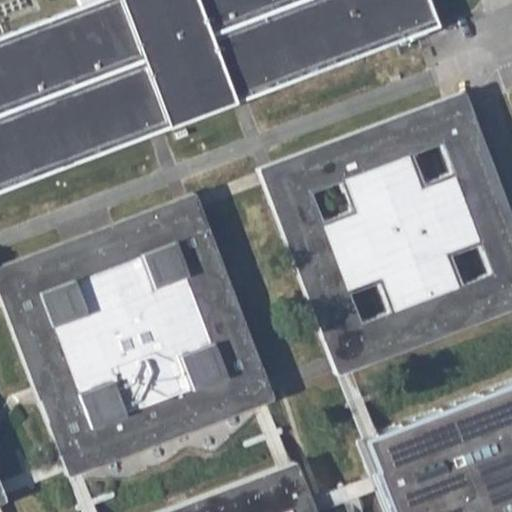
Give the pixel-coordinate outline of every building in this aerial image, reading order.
[(0,191),(152,134),(159,131),(165,128),(117,0),(89,0),(80,4),(0,33),(0,191)] [(117,0),(165,128),(235,101),(243,98),(248,96),(417,31),(425,28),(433,25),(423,0),(117,0)] [(265,163),(254,167),(257,176),(326,357),(328,362),(332,371),(340,368),(511,302),(511,229),(462,99),(458,89),(265,163)] [(265,385),(190,192),(183,195),(0,265),(0,300),(61,462),(66,475),(72,473),(261,399),(269,397),(265,385)] [(511,511),(511,379),(365,433),(357,436),(369,470),(374,483),(375,487),(379,498),(384,511),(511,511)] [(295,463),(287,466),(167,511),(313,511),(312,510),(311,506),(305,492),(295,463)]
